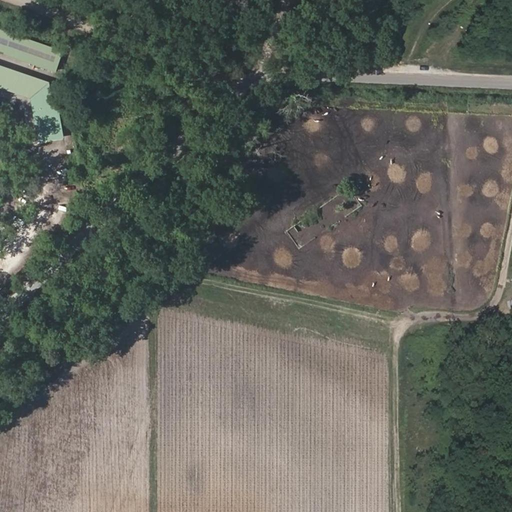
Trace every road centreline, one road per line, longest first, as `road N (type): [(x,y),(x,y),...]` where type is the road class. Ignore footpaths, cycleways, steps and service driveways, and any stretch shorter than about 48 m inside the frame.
road 1 (residential): [(511,81),(260,69),(0,322)]
road 2 (track): [(0,418),(190,277),(397,325)]
road 3 (track): [(511,229),(492,308),(423,313),(397,325),(396,511)]
